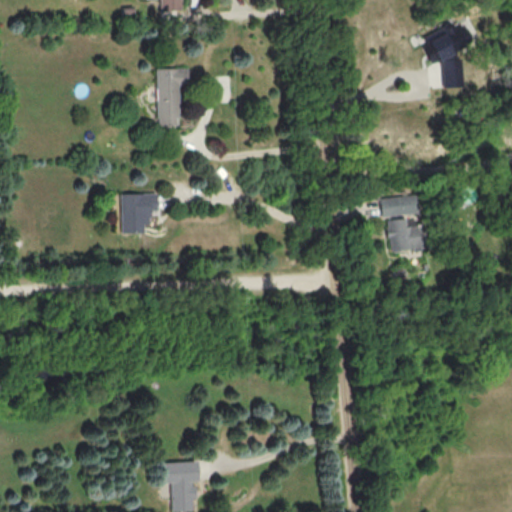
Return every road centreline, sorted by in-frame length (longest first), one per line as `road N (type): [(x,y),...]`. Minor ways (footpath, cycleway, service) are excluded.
road 1 (residential): [(311,0),(356,511)]
road 2 (residential): [(335,285),(0,294)]
